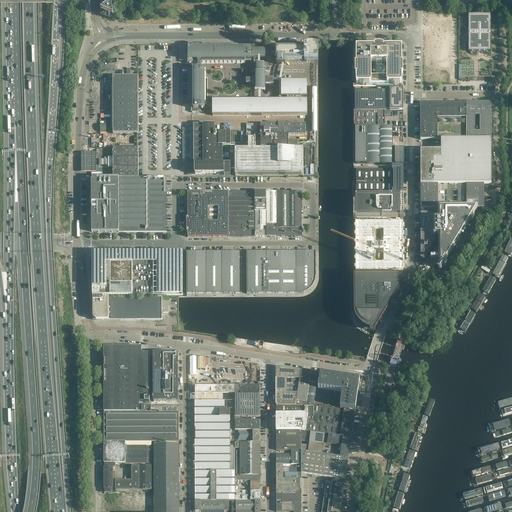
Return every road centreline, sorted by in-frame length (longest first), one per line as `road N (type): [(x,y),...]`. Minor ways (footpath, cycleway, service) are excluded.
road 1 (motorway): [(56,511),(28,0)]
road 2 (motorway): [(69,511),(47,207),(55,11)]
road 3 (motorway): [(14,122),(35,445),(30,511)]
road 4 (unclassified): [(175,243),(175,186),(306,186),(313,233),(304,243)]
road 5 (unclassified): [(383,330),(412,275),(411,95)]
road 6 (tertiary): [(104,40),(336,35)]
road 7 (motorway): [(14,122),(10,342)]
road 8 (tertiary): [(77,243),(81,78),(104,40)]
road 9 (unclassified): [(93,511),(88,336)]
road 10 (motorway): [(10,342),(13,511)]
road 11 (unclassified): [(186,511),(185,345)]
road 12 (unclassified): [(268,358),(269,511)]
road 13 (unclassified): [(349,511),(366,373)]
road 14 (unclassified): [(175,243),(304,243)]
road 15 (unclassified): [(411,95),(405,36),(336,35)]
road 16 (motorway): [(12,0),(14,122)]
